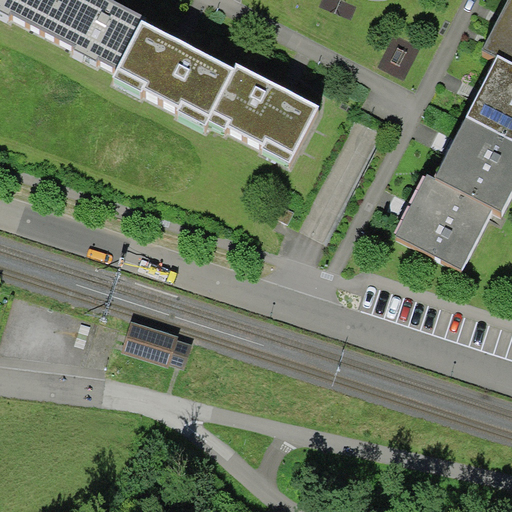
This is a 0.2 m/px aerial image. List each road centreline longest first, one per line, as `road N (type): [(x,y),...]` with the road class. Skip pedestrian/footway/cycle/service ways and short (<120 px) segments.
road 1 (residential): [(0,206),(511,374)]
road 2 (residential): [(0,380),(176,404),(186,424),(292,511)]
